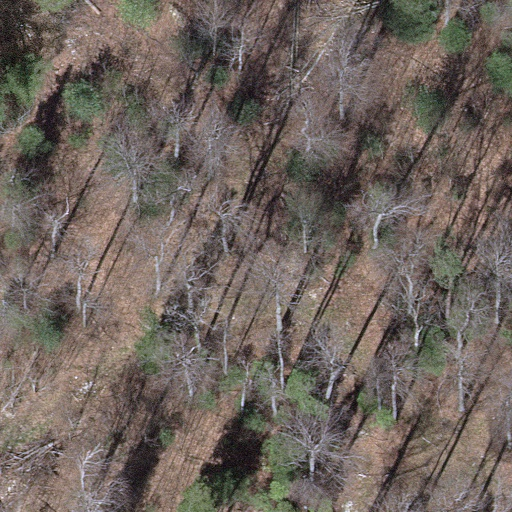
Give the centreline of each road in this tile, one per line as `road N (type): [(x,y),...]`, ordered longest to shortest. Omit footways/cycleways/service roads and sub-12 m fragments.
road 1 (track): [(511,246),(126,365),(0,430)]
road 2 (track): [(398,511),(511,405)]
